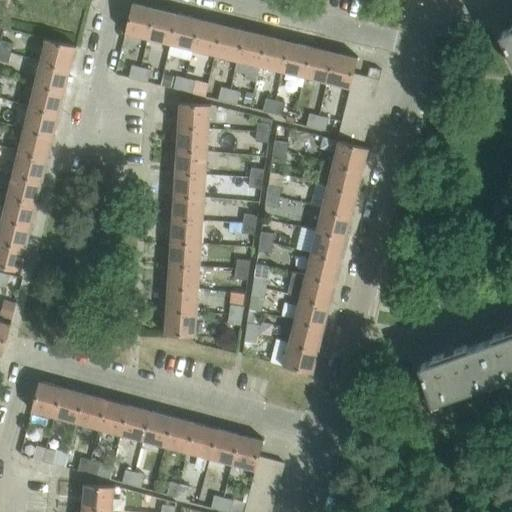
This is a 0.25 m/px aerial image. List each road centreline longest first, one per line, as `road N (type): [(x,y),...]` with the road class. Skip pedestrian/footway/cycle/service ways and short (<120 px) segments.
road 1 (residential): [(1,511),(6,453),(32,351),(329,429)]
road 2 (residential): [(355,332),(420,49)]
road 3 (residential): [(217,0),(420,49)]
road 4 (residential): [(355,332),(404,339),(511,305)]
road 5 (residential): [(96,150),(96,73),(113,0)]
